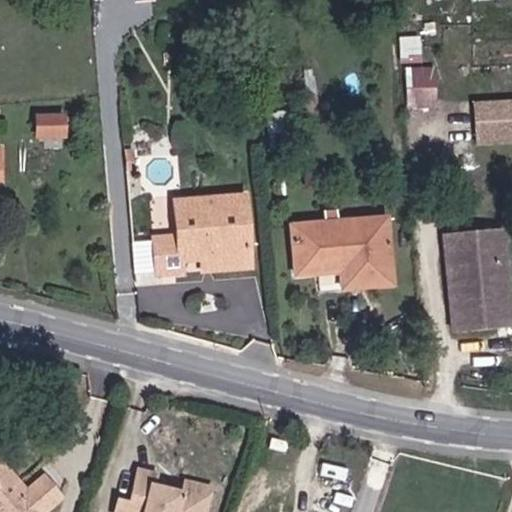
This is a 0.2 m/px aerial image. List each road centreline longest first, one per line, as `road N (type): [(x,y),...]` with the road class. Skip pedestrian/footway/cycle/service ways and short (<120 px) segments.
road 1 (tertiary): [(0,320),(264,391),(433,428),(511,435)]
road 2 (unknown): [(120,353),(88,66),(90,20),(112,0)]
